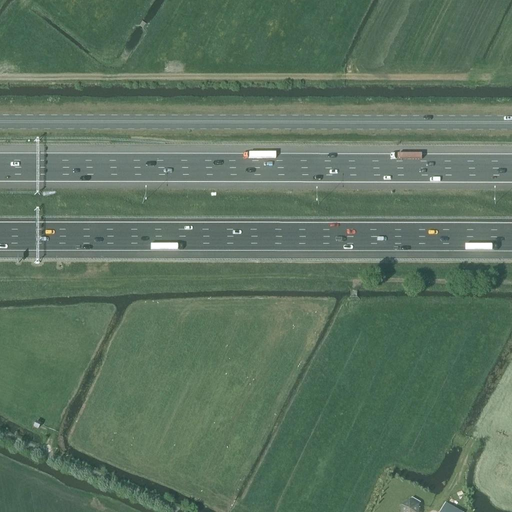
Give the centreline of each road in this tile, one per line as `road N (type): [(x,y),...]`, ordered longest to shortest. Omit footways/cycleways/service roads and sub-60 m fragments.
road 1 (motorway): [(511,166),(0,167)]
road 2 (secondary): [(0,123),(511,124)]
road 3 (motorway): [(0,237),(511,237)]
road 4 (unclassified): [(176,511),(0,433)]
road 5 (unclassified): [(511,283),(354,280)]
